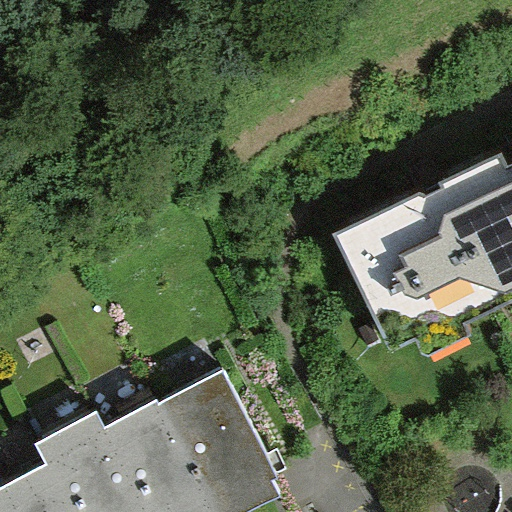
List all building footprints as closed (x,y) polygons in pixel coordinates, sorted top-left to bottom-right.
[(502,134),(335,214),(393,336),(417,325),(425,342),(474,319),(469,308),(511,287),(511,143),(508,145),(502,134)] [(224,358),(169,388),(234,506),(281,480),(271,462),(278,458),(224,358)] [(157,389),(104,418),(155,511),(221,511),(234,506),(169,388),(159,393),(157,389)] [(48,453),(80,511),(155,511),(104,418),(96,403),(38,434),(48,453)] [(0,511),(80,511),(48,453),(0,479),(0,511)]
